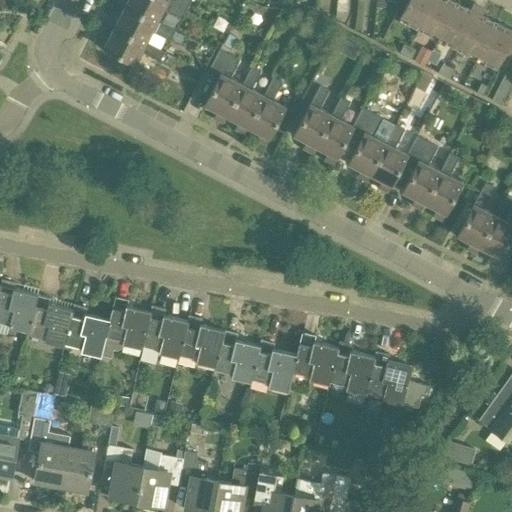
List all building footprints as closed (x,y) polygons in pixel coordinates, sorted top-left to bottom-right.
[(119,0),(118,1),(125,5),(157,21),(163,9),(181,18),(189,0),(119,0)] [(419,28),(432,0),(408,0),(399,18),(419,28)] [(437,38),(455,2),(450,0),(432,0),(419,28),(437,38)] [(458,49),(476,13),(455,2),(437,38),(458,49)] [(109,18),(107,23),(114,26),(146,43),(152,30),(170,40),(171,39),(175,31),(157,21),(125,5),(118,17),(114,15),(112,19),(109,18)] [(479,59),(497,24),(476,13),(458,49),(479,59)] [(511,31),(497,24),(479,59),(496,68),(504,51),(508,54),(511,46),(511,31)] [(146,43),(114,26),(107,38),(103,36),(100,41),(98,40),(96,44),(134,65),(141,52),(159,61),(163,53),(164,52),(146,43)] [(183,35),(175,31),(171,39),(179,43),(183,35)] [(339,36),(333,48),(342,53),(348,41),(339,36)] [(404,44),(399,53),(405,56),(409,47),(404,44)] [(424,66),(431,51),(421,46),(413,61),(424,66)] [(409,47),(405,56),(411,59),(415,50),(409,47)] [(225,116),(241,84),(229,78),(239,60),(219,50),(207,73),(217,78),(204,105),(216,111),(214,116),(218,118),(217,120),(222,123),(225,116)] [(442,64),(438,73),(443,75),(448,66),(442,64)] [(247,127),(263,95),(251,89),(260,71),(250,66),(241,84),(225,116),(237,122),(235,127),(240,129),(239,131),(243,134),(247,127)] [(448,66),(443,75),(448,78),(453,69),(448,66)] [(511,74),(506,71),(503,77),(511,81),(511,80),(511,74)] [(263,95),(247,127),(259,134),(257,138),(261,140),(260,142),(265,145),(285,107),(273,101),(282,81),(272,77),(263,95)] [(503,77),(500,83),(509,87),(511,81),(503,77)] [(482,95),(486,86),(481,83),(476,92),(482,95)] [(497,88),(506,93),(509,87),(500,83),(497,88)] [(311,153),(315,147),(331,114),(319,108),(328,91),(319,86),(310,103),(293,135),(305,142),(303,146),(308,149),(307,151),(311,153)] [(494,94),(503,99),(506,93),(497,88),(494,94)] [(500,104),(503,99),(494,94),(491,100),(500,104)] [(353,126),(352,125),(340,119),(349,101),(340,96),(331,114),(315,147),(327,153),(324,157),(329,160),(328,162),(333,164),(350,131),(353,126)] [(385,142),(373,136),(382,118),(361,107),(352,125),(353,126),(350,131),(361,137),(347,163),(360,170),(357,175),(362,177),(361,179),(366,181),(369,175),(385,142)] [(407,154),(406,153),(395,147),(404,129),(394,124),(385,142),(369,175),(381,181),(379,185),(383,188),(382,190),(387,192),(404,159),(407,154)] [(440,171),(428,165),(437,146),(415,135),(406,153),(407,154),(404,159),(415,165),(401,191),(414,198),(412,202),(417,205),(416,207),(420,209),(423,203),(440,171)] [(440,171),(423,203),(435,209),(433,214),(438,216),(437,218),(441,220),(461,182),(448,175),(458,158),(449,153),(440,171)] [(478,247),(494,214),(482,208),(491,191),(483,186),(457,236),(469,242),(467,247),(471,249),(470,251),(475,254),(478,247)] [(494,214),(478,247),(490,253),(488,258),(493,260),(492,262),(496,265),(511,234),(511,223),(504,219),(511,203),(511,201),(504,197),(495,215),(494,214)] [(27,331),(37,295),(13,289),(15,282),(1,279),(0,282),(0,284),(0,285),(0,286),(0,320),(9,322),(8,326),(27,331)] [(72,310),(72,309),(48,303),(50,298),(37,295),(27,331),(27,333),(44,338),(43,341),(63,346),(64,343),(72,310)] [(150,311),(126,305),(127,299),(114,296),(108,319),(109,319),(100,355),(101,355),(110,357),(112,349),(117,350),(121,347),(122,343),(142,348),(143,344),(142,344),(150,311)] [(109,319),(108,319),(86,313),(87,307),(73,304),(72,309),(72,310),(64,343),(81,347),(80,351),(100,356),(101,355),(100,355),(109,319)] [(187,321),(186,320),(164,315),(165,309),(151,305),(150,311),(142,344),(143,344),(159,349),(158,352),(178,357),(179,354),(178,353),(187,321)] [(214,366),(224,330),(201,325),(203,318),(188,314),(186,320),(187,321),(178,353),(179,354),(196,358),(195,361),(214,366)] [(259,345),(236,339),(238,334),(224,330),(214,366),(214,368),(231,373),(230,377),(251,382),(252,378),(251,378),(259,345)] [(338,347),(337,347),(314,341),(315,335),(301,332),(296,354),(292,371),(293,371),(309,375),(308,379),(328,384),(329,381),(338,347)] [(296,354),(273,349),(274,343),(260,339),(259,345),(251,378),(252,378),(268,382),(267,386),(288,391),(293,371),(292,371),(296,354)] [(374,357),(373,357),(352,351),(353,345),(339,341),(337,347),(338,347),(329,381),(346,385),(345,389),(365,394),(366,390),(374,357)] [(374,357),(366,390),(383,394),(382,398),(417,407),(420,394),(427,396),(430,386),(408,380),(412,366),(387,360),(388,354),(375,350),(373,357),(374,357)] [(511,445),(511,371),(477,420),(511,445)] [(67,388),(55,385),(52,394),(65,397),(67,388)] [(34,417),(38,393),(22,389),(17,414),(34,417)] [(38,393),(34,417),(50,420),(55,396),(38,393)] [(127,405),(129,397),(114,394),(112,403),(127,405)] [(381,402),(369,399),(366,411),(377,414),(381,402)] [(160,400),(155,404),(153,411),(162,413),(165,401),(160,400)] [(98,424),(102,404),(90,402),(87,422),(98,424)] [(102,404),(98,424),(110,427),(113,406),(102,404)] [(179,417),(181,408),(169,405),(167,413),(179,417)] [(0,433),(0,470),(10,472),(9,477),(10,477),(18,437),(0,433)] [(377,435),(375,446),(386,448),(389,438),(377,435)] [(68,447),(60,486),(61,482),(86,486),(85,491),(86,491),(96,441),(83,439),(81,449),(68,447)] [(399,460),(408,447),(400,441),(390,454),(399,460)] [(457,461),(461,445),(448,441),(443,457),(457,461)] [(60,486),(68,447),(41,442),(34,481),(35,481),(35,477),(60,482),(59,486),(60,486)] [(136,500),(142,467),(129,464),(132,449),(107,444),(102,471),(114,473),(109,495),(136,500)] [(142,467),(136,500),(162,505),(167,483),(178,485),(183,458),(160,454),(160,451),(146,449),(142,467)] [(200,511),(211,511),(217,481),(205,479),(208,463),(195,460),(197,452),(184,450),(183,458),(178,485),(189,487),(185,509),(200,511)] [(282,476),(277,475),(278,465),(260,462),(259,465),(253,499),(264,501),(262,511),(290,511),(293,495),(279,493),(282,476)] [(253,499),(259,465),(247,463),(246,470),(232,467),(229,483),(217,481),(211,511),(238,511),(242,497),(253,499)] [(459,470),(455,486),(469,490),(474,474),(459,470)] [(293,495),(290,511),(316,511),(317,510),(326,511),(328,511),(332,496),(346,499),(350,478),(323,473),(321,484),(309,482),(306,498),(293,495)] [(465,511),(469,502),(455,498),(450,511),(465,511)]
